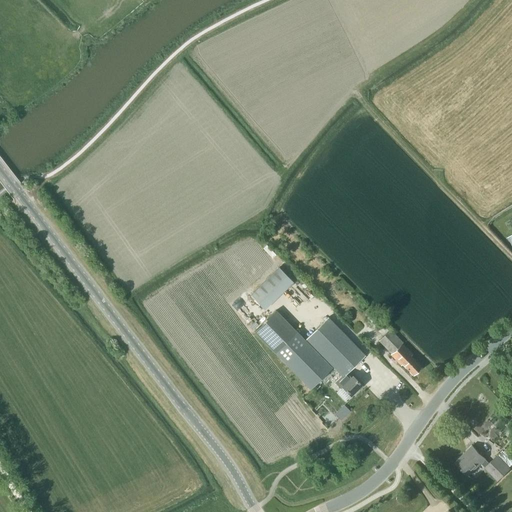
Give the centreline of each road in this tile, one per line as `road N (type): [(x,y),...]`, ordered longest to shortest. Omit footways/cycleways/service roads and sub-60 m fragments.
road 1 (secondary): [(258,511),(0,169)]
road 2 (tertiary): [(321,511),(383,474),(462,369),(511,329)]
